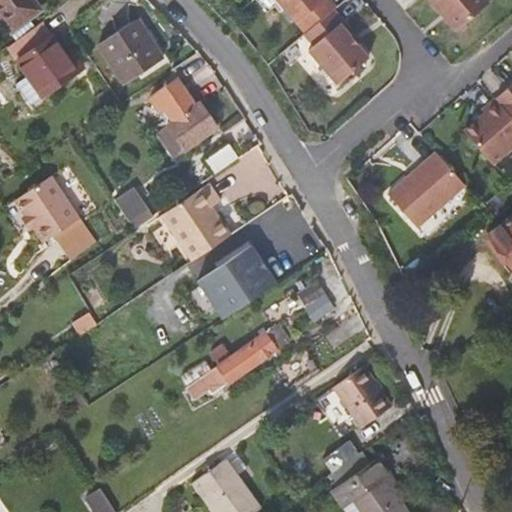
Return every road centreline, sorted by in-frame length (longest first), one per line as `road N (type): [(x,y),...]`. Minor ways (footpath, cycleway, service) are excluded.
road 1 (residential): [(478,511),(419,361),(304,173)]
road 2 (residential): [(304,173),(227,53),(176,0)]
road 3 (residential): [(304,173),(435,78)]
